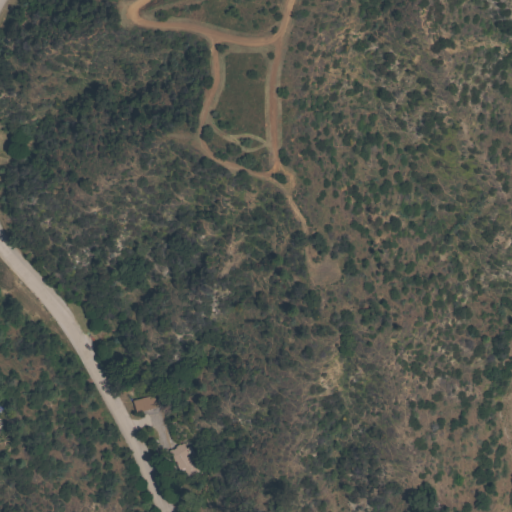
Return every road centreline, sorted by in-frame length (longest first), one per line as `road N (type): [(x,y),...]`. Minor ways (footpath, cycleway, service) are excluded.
road 1 (track): [(136,0),(136,22),(207,33),(212,68),(200,132),(206,147),(221,163),(285,191),(316,267)]
road 2 (track): [(270,37),(268,122),(285,191)]
